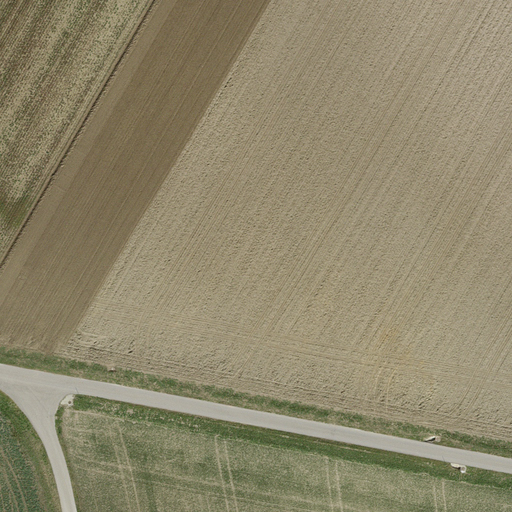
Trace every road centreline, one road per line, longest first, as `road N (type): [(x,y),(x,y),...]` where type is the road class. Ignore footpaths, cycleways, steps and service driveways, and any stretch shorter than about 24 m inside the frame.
road 1 (unclassified): [(0,371),(511,467)]
road 2 (track): [(70,511),(32,378)]
